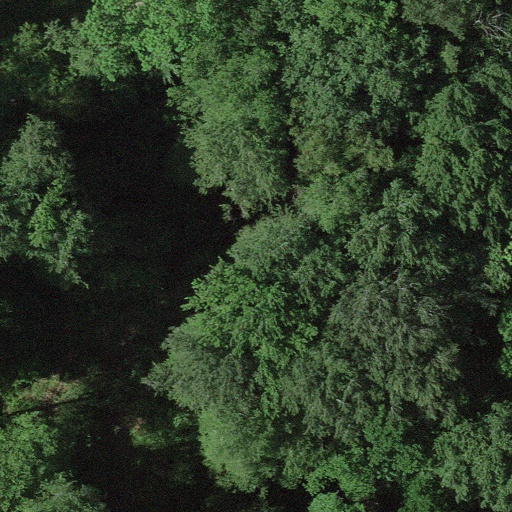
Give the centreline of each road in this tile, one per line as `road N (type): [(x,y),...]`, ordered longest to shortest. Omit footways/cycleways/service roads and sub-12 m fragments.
road 1 (track): [(356,0),(305,147),(273,211),(217,274)]
road 2 (track): [(0,104),(72,67),(153,0)]
